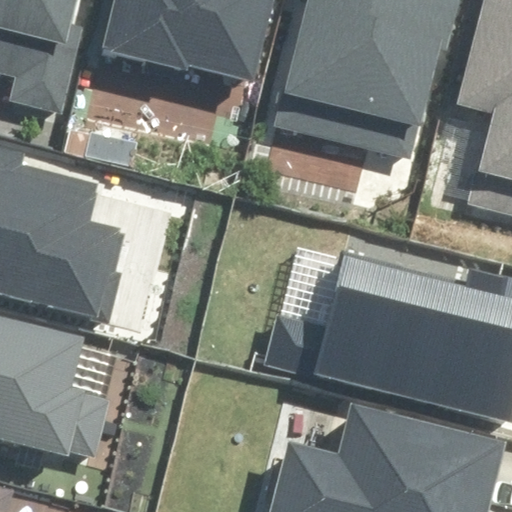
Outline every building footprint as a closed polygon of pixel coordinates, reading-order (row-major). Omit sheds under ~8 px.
[(0,0),(0,71),(14,74),(8,99),(64,112),(84,25),(69,22),(74,0),(0,0)] [(111,0),(100,52),(254,88),(275,0),(111,0)] [(308,0),(275,118),(407,155),(451,0),(308,0)] [(511,0),(485,0),(454,107),(493,118),(470,198),(511,209),(511,0)] [(26,151),(0,144),(0,292),(111,320),(123,274),(113,271),(123,230),(91,222),(101,184),(23,165),(26,151)] [(281,319),(272,354),(511,413),(511,409),(511,267),(466,256),(461,278),(348,250),(328,331),(281,319)] [(0,438),(69,457),(71,449),(95,456),(110,400),(68,389),(83,334),(0,312),(0,438)] [(488,511),(504,442),(350,407),(340,452),(284,439),(267,511),(488,511)] [(4,511),(8,497),(0,494),(0,511),(4,511)]
